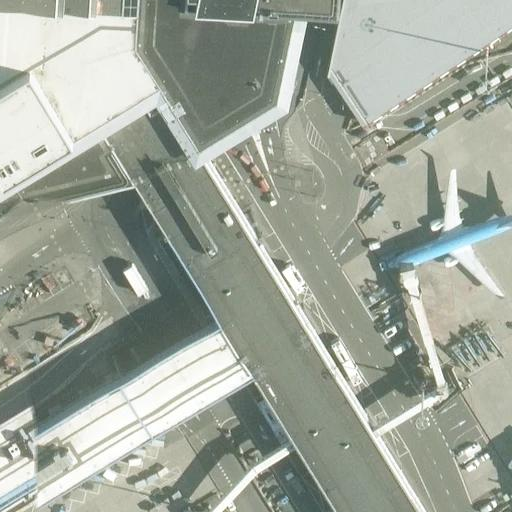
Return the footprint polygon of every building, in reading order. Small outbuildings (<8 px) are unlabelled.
[(129,24),(130,1),(117,0),(80,0),(78,29),(75,76),(88,97),(135,174),(145,189),(216,302),(249,360),(342,511),(429,511),(423,503),(235,195),(212,159),(203,145),(129,24)] [(130,0),(130,1),(129,24),(203,145),(289,92),(307,0),(130,0)] [(511,21),(511,0),(337,0),(337,1),(323,70),(325,71),(359,123),(511,21)] [(0,151),(88,97),(75,76),(78,29),(0,79),(0,151)] [(0,207),(5,205),(135,174),(88,97),(0,151),(0,207)] [(0,429),(0,507),(190,395),(223,376),(249,360),(216,302),(171,329),(0,429)]
